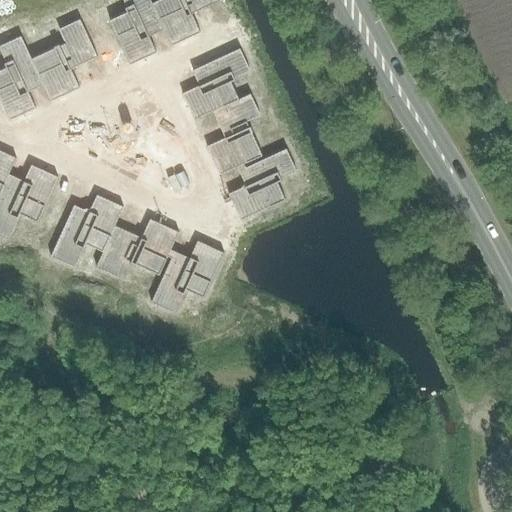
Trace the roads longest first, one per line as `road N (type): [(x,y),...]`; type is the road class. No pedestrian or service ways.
road 1 (primary): [(327,0),(471,214)]
road 2 (primary): [(471,214),(452,166),(353,0)]
